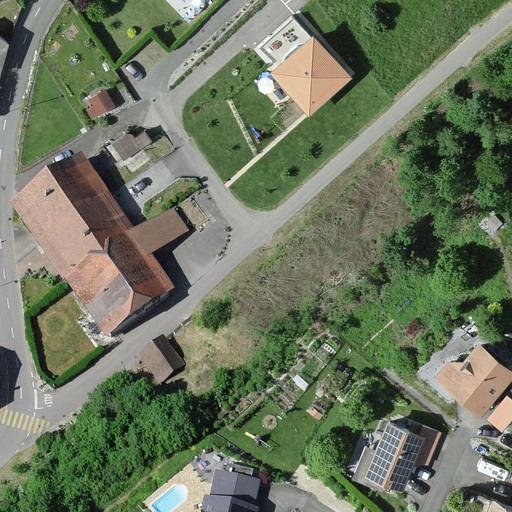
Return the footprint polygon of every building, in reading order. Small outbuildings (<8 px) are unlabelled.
[(293,15),(255,50),(273,70),(308,109),(325,94),(351,71),(313,28),(309,32),(293,15)] [(129,82),(167,54),(154,36),(116,63),(129,82)] [(106,88),(90,97),(95,105),(89,108),(94,116),(115,104),(106,88)] [(126,132),(112,141),(123,157),(151,138),(145,129),(135,136),(132,132),(126,132)] [(135,238),(83,160),(13,207),(66,286),(102,340),(173,293),(152,260),(192,234),(176,210),(135,238)] [(496,215),(488,223),(495,231),(503,224),(496,215)] [(191,318),(142,362),(162,384),(211,340),(191,318)] [(449,360),(436,375),(479,413),(511,375),(511,368),(480,341),(463,360),(449,360)] [(511,401),(507,398),(489,421),(502,431),(511,418),(511,401)] [(420,431),(388,418),(367,470),(402,485),(411,462),(428,461),(440,431),(423,424),(420,431)] [(228,474),(218,472),(211,500),(206,499),(203,511),(258,511),(253,511),(259,482),(251,480),(253,472),(229,467),(228,474)] [(511,511),(511,502),(494,496),(486,511),(511,511)]
